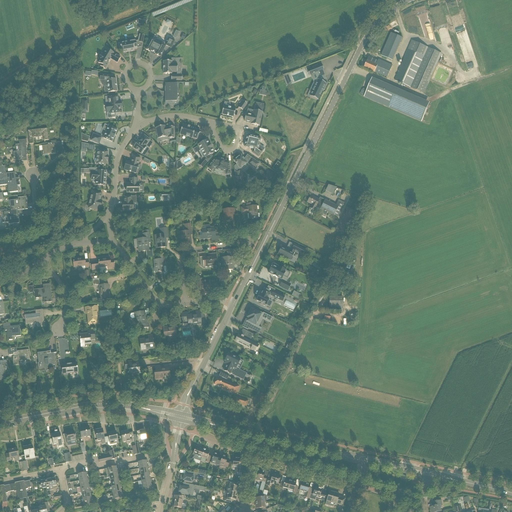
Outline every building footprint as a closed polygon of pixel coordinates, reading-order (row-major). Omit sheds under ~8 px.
[(391,33),(389,37),(400,42),(402,38),(392,33),(391,33)] [(389,37),(384,48),(395,53),(400,42),(389,37)] [(155,54),(155,55),(160,57),(165,47),(161,44),(160,45),(155,43),(156,42),(150,39),(145,50),(150,52),(150,51),(155,54)] [(168,39),(165,45),(171,48),(174,41),(168,39)] [(137,49),(135,40),(119,43),(120,49),(122,49),(123,53),(134,51),(134,50),(137,49)] [(395,81),(423,93),(441,54),(412,41),(395,81)] [(384,48),(381,56),(382,56),(392,61),(395,53),(384,48)] [(98,57),(98,58),(98,59),(100,60),(98,63),(101,65),(100,66),(105,69),(108,64),(108,63),(110,59),(117,63),(120,58),(114,54),(114,53),(106,49),(103,55),(101,54),(100,55),(99,55),(98,57)] [(364,68),(369,70),(375,72),(388,77),(392,65),(378,59),(378,61),(369,57),(364,68)] [(178,65),(178,59),(171,59),(171,62),(163,62),(163,74),(171,74),(171,72),(177,72),(177,65),(178,65)] [(324,90),(327,82),(325,77),(324,78),(323,77),(320,78),(317,72),(323,69),(321,64),(307,69),(309,75),(315,73),(318,80),(312,91),(310,90),(307,96),(310,98),(310,97),(318,100),(323,89),(324,90)] [(99,80),(102,81),(103,82),(103,83),(104,84),(105,85),(106,85),(107,85),(108,93),(117,92),(116,79),(111,80),(110,76),(100,74),(99,80)] [(388,106),(394,93),(369,83),(364,96),(388,106)] [(177,98),(177,93),(175,93),(175,89),(177,90),(177,84),(165,84),(164,92),(165,92),(165,97),(165,96),(164,96),(164,105),(178,106),(178,104),(174,104),(175,98),(177,98)] [(121,108),(122,107),(122,104),(121,103),(121,102),(118,102),(117,96),(108,97),(109,105),(106,105),(106,112),(109,112),(109,113),(119,112),(118,110),(120,110),(120,109),(121,109),(121,108)] [(242,110),(247,104),(243,101),(239,108),(242,110)] [(221,115),(233,117),(235,109),(223,106),(221,115)] [(244,122),(251,123),(251,124),(259,126),(262,112),(263,107),(255,106),(254,111),(254,110),(253,115),(246,114),(244,122)] [(296,138),(300,138),(301,138),(302,137),(303,135),(304,136),(305,134),(305,135),(308,130),(307,130),(309,127),(307,127),(309,123),(298,118),(296,122),(300,125),(295,135),(297,135),(296,138)] [(103,138),(112,142),(114,137),(115,134),(117,129),(108,126),(105,125),(103,129),(107,130),(103,138)] [(179,135),(183,136),(187,138),(187,137),(192,138),(197,139),(200,131),(195,129),(182,125),(179,135)] [(164,126),(155,128),(158,139),(161,138),(162,141),(169,140),(169,138),(174,138),(174,127),(168,127),(168,129),(165,129),(164,126)] [(33,144),(33,138),(43,137),(44,141),(48,140),(47,129),(28,131),(29,144),(33,144)] [(81,141),(88,142),(90,137),(81,134),(81,141)] [(90,141),(99,144),(101,138),(93,134),(90,141)] [(244,147),(253,149),(252,153),(258,157),(262,152),(258,149),(260,139),(247,135),(244,147)] [(133,148),(141,154),(146,147),(148,149),(152,143),(149,141),(150,140),(144,136),(138,144),(137,143),(135,145),(134,145),(133,146),(133,147),(133,148)] [(27,154),(26,144),(27,144),(26,140),(19,141),(19,145),(17,145),(18,152),(13,152),(13,156),(14,160),(21,160),(21,162),(27,161),(26,154),(27,154)] [(193,150),(195,153),(201,150),(205,158),(213,153),(211,148),(212,148),(209,144),(209,145),(206,140),(198,145),(198,146),(193,150)] [(62,151),(61,142),(52,143),(52,145),(42,146),(43,155),(56,154),(55,151),(62,151)] [(108,157),(107,157),(108,152),(98,151),(96,165),(106,166),(107,161),(108,157)] [(126,161),(124,170),(133,173),(139,175),(140,170),(137,169),(138,165),(140,158),(132,155),(130,163),(126,161)] [(236,165),(234,167),(235,171),(235,178),(241,177),(240,170),(239,171),(238,169),(239,169),(240,169),(247,164),(255,169),(259,164),(252,159),(250,162),(245,159),(244,159),(241,155),(237,158),(236,158),(234,160),(233,161),(236,165)] [(230,174),(229,164),(225,163),(226,161),(215,158),(215,159),(214,158),(207,168),(211,171),(213,168),(215,169),(215,170),(222,172),(223,171),(225,172),(225,175),(230,174)] [(198,165),(202,168),(207,162),(203,159),(198,165)] [(100,186),(105,186),(105,185),(106,182),(105,182),(106,172),(97,171),(96,173),(92,173),(92,176),(91,180),(96,181),(95,185),(97,186),(100,186)] [(271,181),(273,173),(269,172),(268,176),(266,175),(265,180),(271,181)] [(7,185),(8,193),(18,192),(17,186),(20,186),(19,178),(15,178),(15,173),(6,174),(7,185)] [(130,184),(126,185),(126,193),(129,193),(135,193),(139,193),(139,184),(137,184),(137,179),(130,179),(130,184)] [(327,192),(335,194),(337,187),(329,185),(327,192)] [(102,203),(102,202),(99,201),(101,194),(92,191),(88,208),(97,210),(98,208),(100,208),(100,207),(101,207),(102,204),(102,203)] [(311,205),(309,209),(314,211),(316,207),(324,211),(324,212),(325,212),(334,216),(334,215),(338,217),(344,206),(337,202),(336,206),(325,200),(324,201),(323,200),(322,201),(321,200),(320,201),(310,196),(309,199),(308,198),(307,201),(307,202),(311,205)] [(9,201),(11,211),(17,211),(27,209),(26,197),(18,198),(18,200),(9,201)] [(131,197),(124,197),(124,203),(122,203),(122,206),(121,207),(121,209),(122,210),(122,211),(133,211),(133,204),(136,204),(136,197),(131,197)] [(247,207),(241,208),(242,214),(249,213),(250,219),(257,218),(256,206),(253,207),(252,204),(252,198),(246,199),(246,204),(247,207)] [(223,210),(225,222),(232,221),(232,215),(235,215),(234,209),(223,210)] [(11,211),(4,212),(1,212),(1,218),(2,223),(9,222),(8,218),(11,218),(12,224),(19,223),(17,211),(11,211)] [(184,225),(185,230),(185,232),(180,233),(180,240),(181,245),(191,244),(190,235),(193,235),(192,228),(191,228),(190,224),(184,225)] [(211,238),(212,241),(218,240),(217,228),(201,229),(202,231),(199,232),(198,233),(198,235),(200,236),(200,239),(211,238)] [(142,234),(143,239),(137,240),(139,252),(148,251),(147,242),(150,242),(149,233),(149,230),(145,231),(145,234),(142,234)] [(165,239),(168,238),(167,231),(160,232),(161,235),(155,236),(156,243),(156,248),(166,247),(165,239)] [(302,254),(304,250),(294,245),(292,249),(302,254)] [(282,258),(286,260),(286,259),(290,261),(292,257),(296,259),(298,254),(290,250),(289,252),(286,250),(285,251),(281,248),(278,255),(282,257),(282,258)] [(224,258),(222,258),(223,271),(233,270),(232,261),(235,261),(234,250),(234,249),(227,250),(227,256),(224,256),(224,258)] [(216,262),(218,262),(217,258),(216,259),(215,255),(207,256),(207,254),(199,254),(201,266),(202,267),(204,267),(204,265),(208,265),(208,266),(212,265),(212,268),(214,269),(217,269),(216,262)] [(165,265),(164,256),(158,257),(158,260),(154,261),(155,268),(153,268),(154,272),(155,272),(163,272),(162,266),(165,265)] [(89,265),(88,260),(84,261),(84,257),(73,259),(74,267),(79,267),(82,266),(82,268),(85,268),(89,268),(89,265)] [(91,263),(92,270),(99,269),(99,267),(107,266),(108,268),(114,268),(113,260),(110,261),(109,258),(98,259),(98,262),(91,263)] [(281,280),(283,275),(288,278),(290,273),(278,267),(279,267),(273,264),(272,264),(271,264),(271,265),(271,266),(272,266),(271,267),(271,268),(268,273),(273,276),(274,277),(274,276),(275,277),(276,278),(281,280)] [(331,275),(328,281),(334,284),(337,278),(331,275)] [(196,280),(197,287),(200,286),(201,295),(211,294),(209,281),(204,282),(203,279),(196,280)] [(287,291),(290,285),(282,281),(279,287),(287,291)] [(28,287),(29,292),(33,292),(34,297),(43,296),(44,303),(52,302),(50,284),(43,285),(43,289),(33,290),(33,286),(28,287)] [(99,286),(101,300),(110,299),(108,285),(99,286)] [(284,297),(273,292),(272,293),(264,289),(260,296),(259,295),(258,296),(257,296),(256,299),(257,300),(256,301),(261,303),(260,304),(265,306),(266,306),(269,300),(268,299),(270,295),(282,302),(284,297)] [(329,310),(343,310),(343,297),(329,297),(329,310)] [(87,314),(88,325),(97,324),(96,311),(98,311),(97,306),(85,308),(86,314),(87,314)] [(24,315),(25,325),(37,323),(37,327),(44,327),(43,310),(35,311),(35,314),(24,315)] [(247,316),(247,318),(248,318),(247,322),(251,323),(248,329),(259,334),(261,328),(255,325),(256,322),(257,323),(260,317),(270,322),(272,318),(273,318),(263,313),(262,314),(259,312),(259,314),(251,310),(249,313),(248,314),(248,315),(247,316)] [(200,318),(203,318),(202,311),(195,311),(196,314),(187,315),(187,312),(181,313),(182,326),(201,324),(200,318)] [(130,316),(130,317),(131,318),(132,319),(135,318),(136,326),(141,325),(142,328),(149,327),(148,320),(145,321),(144,312),(134,313),(131,314),(130,315),(130,316)] [(163,328),(164,333),(164,338),(176,337),(176,331),(179,331),(178,324),(171,324),(172,327),(163,328)] [(21,336),(19,326),(3,328),(3,331),(6,331),(8,341),(12,340),(12,337),(16,336),(16,337),(21,336)] [(79,335),(81,347),(85,347),(85,345),(91,344),(91,340),(95,340),(94,334),(94,330),(87,331),(88,334),(84,335),(79,335)] [(235,342),(251,349),(250,350),(251,350),(255,351),(258,345),(250,341),(253,335),(247,332),(244,338),(243,338),(243,337),(241,336),(241,337),(238,335),(235,342)] [(153,348),(153,343),(156,342),(155,335),(148,336),(148,339),(140,340),(141,350),(153,348)] [(30,360),(29,350),(27,350),(15,351),(14,348),(13,349),(8,349),(9,356),(12,355),(13,365),(18,364),(19,364),(19,362),(29,360),(30,360)] [(38,363),(39,363),(40,365),(39,365),(40,367),(40,371),(46,371),(46,370),(51,369),(50,365),(55,364),(53,353),(47,354),(47,352),(37,353),(38,363)] [(228,354),(228,355),(227,354),(225,358),(226,358),(224,361),(226,362),(225,364),(226,364),(223,371),(230,374),(230,373),(232,375),(243,380),(246,373),(236,368),(240,360),(228,354)] [(125,362),(125,366),(126,369),(129,369),(129,374),(142,373),(141,368),(141,363),(132,364),(132,361),(125,362)] [(63,374),(65,374),(71,373),(77,372),(76,364),(70,365),(69,364),(61,365),(63,374)] [(154,374),(155,375),(155,380),(161,380),(166,379),(165,377),(169,377),(168,366),(163,366),(155,367),(156,373),(154,374)] [(223,389),(232,393),(235,385),(230,383),(217,378),(214,385),(223,388),(223,389)] [(234,396),(232,402),(239,404),(242,404),(242,405),(246,407),(247,405),(246,404),(247,402),(248,402),(248,401),(241,399),(241,398),(234,396)] [(257,399),(254,405),(259,408),(262,402),(257,399)] [(79,429),(81,437),(90,436),(89,427),(79,429)] [(95,431),(97,440),(101,440),(102,444),(105,443),(102,429),(95,431)] [(137,441),(143,440),(144,443),(147,443),(144,430),(136,432),(137,441)] [(65,432),(67,442),(76,441),(74,432),(69,433),(68,431),(65,432)] [(121,433),(122,442),(126,441),(126,443),(132,442),(131,437),(129,438),(128,431),(121,433)] [(118,443),(116,432),(108,434),(109,442),(108,442),(107,443),(108,445),(109,446),(113,445),(113,444),(114,444),(118,443)] [(51,435),(53,445),(58,444),(58,447),(63,447),(60,433),(51,435)] [(23,448),(24,455),(25,456),(25,460),(34,458),(32,446),(23,448)] [(200,461),(202,458),(201,458),(205,448),(203,447),(202,449),(195,446),(193,453),(189,458),(191,460),(192,459),(200,461)] [(201,458),(202,458),(207,459),(206,462),(208,463),(211,457),(208,456),(210,451),(207,450),(207,449),(205,448),(201,458)] [(8,451),(9,454),(6,455),(7,461),(11,461),(10,458),(15,457),(16,461),(19,460),(17,449),(8,451)] [(211,463),(219,465),(221,459),(218,458),(219,454),(214,453),(211,463)] [(221,459),(219,465),(228,467),(229,461),(226,460),(227,457),(222,455),(221,459)] [(242,473),(242,465),(241,464),(241,459),(233,459),(233,467),(236,467),(236,473),(237,473),(236,475),(241,476),(241,473),(242,473)] [(138,465),(139,469),(147,467),(147,464),(148,463),(147,461),(146,461),(138,462),(138,463),(136,463),(137,465),(138,465)] [(105,469),(106,475),(117,473),(116,470),(118,469),(117,467),(116,467),(105,469)] [(139,471),(140,475),(148,473),(148,470),(149,469),(148,467),(147,467),(139,469),(138,469),(138,471),(139,471)] [(262,483),(265,483),(266,481),(267,477),(264,476),(265,471),(261,470),(261,472),(258,471),(255,480),(258,481),(258,479),(262,480),(262,483)] [(185,481),(185,482),(188,483),(189,483),(192,484),(192,480),(196,481),(197,478),(206,480),(206,476),(186,471),(186,472),(187,472),(186,476),(184,475),(183,480),(185,481)] [(78,477),(79,481),(87,479),(86,476),(88,475),(87,473),(86,473),(77,475),(78,475),(76,475),(77,477),(78,477)] [(109,478),(110,481),(118,479),(118,476),(119,475),(118,473),(117,473),(106,475),(107,478),(109,478)] [(141,477),(141,481),(150,479),(149,476),(150,475),(150,473),(148,473),(140,475),(139,475),(139,477),(141,477)] [(268,478),(266,485),(269,486),(270,483),(278,486),(279,482),(280,476),(276,475),(276,476),(272,474),(271,479),(268,478)] [(55,478),(47,480),(50,491),(53,490),(52,487),(56,486),(55,478)] [(79,483),(80,487),(88,485),(88,482),(89,481),(88,479),(87,479),(79,481),(77,481),(78,483),(79,483)] [(111,483),(111,487),(120,486),(120,485),(119,482),(120,481),(120,479),(118,479),(110,481),(109,481),(109,484),(111,483)] [(142,483),(143,487),(151,486),(150,482),(151,482),(151,479),(150,479),(141,481),(140,481),(140,483),(142,483)] [(283,487),(288,489),(291,480),(288,479),(288,480),(285,479),(284,483),(281,482),(279,488),(278,492),(281,493),(282,489),(283,487)] [(46,488),(47,496),(51,495),(50,491),(47,480),(40,481),(40,482),(38,483),(39,489),(46,488)] [(291,480),(288,489),(287,492),(292,494),(296,495),(297,491),(298,487),(295,486),(296,483),(293,482),(293,480),(291,480)] [(24,481),(19,482),(23,499),(27,498),(26,489),(28,489),(28,488),(31,487),(30,481),(24,482),(24,481)] [(228,481),(226,491),(237,494),(239,487),(236,486),(237,483),(228,481)] [(14,484),(9,485),(11,492),(14,491),(14,492),(16,491),(18,500),(23,499),(19,482),(14,483),(14,484)] [(183,483),(182,487),(180,487),(179,492),(181,493),(181,494),(184,495),(184,494),(192,496),(193,492),(192,492),(192,489),(204,492),(205,488),(182,483),(183,483)] [(304,497),(309,499),(312,489),(309,488),(309,485),(301,483),(299,491),(298,494),(304,496),(304,497)] [(11,492),(9,485),(4,486),(4,485),(0,485),(0,492),(2,503),(7,502),(6,493),(8,493),(8,492),(11,492)] [(80,489),(81,493),(90,492),(89,488),(90,488),(90,485),(88,485),(80,487),(79,487),(79,490),(80,489)] [(112,490),(112,493),(121,492),(120,488),(121,488),(121,485),(120,485),(120,486),(111,487),(110,488),(111,490),(112,490)] [(151,486),(143,487),(141,488),(142,490),(143,490),(144,494),(152,492),(152,488),(153,488),(152,485),(151,486)] [(313,495),(316,496),(315,498),(324,501),(326,493),(321,492),(322,489),(315,487),(313,495)] [(82,496),(82,500),(91,498),(90,494),(91,494),(91,491),(90,492),(81,493),(80,494),(80,496),(82,496)] [(121,492),(112,493),(113,493),(109,494),(110,497),(113,496),(114,500),(122,498),(121,494),(123,494),(122,491),(121,492)] [(237,494),(226,491),(224,502),(233,503),(233,500),(236,501),(237,494)] [(325,505),(333,507),(333,505),(338,506),(338,505),(343,506),(345,499),(338,497),(339,494),(329,491),(325,505)] [(254,501),(254,503),(264,503),(266,503),(266,496),(265,496),(258,494),(258,498),(255,498),(255,501),(254,501)] [(182,500),(181,500),(182,497),(174,496),(173,499),(175,499),(174,507),(181,508),(182,500)] [(91,498),(82,500),(81,500),(82,502),(83,502),(84,506),(92,504),(91,500),(93,500),(92,497),(91,498)] [(441,506),(443,506),(441,500),(432,502),(433,506),(430,507),(431,511),(439,511),(442,511),(441,508),(442,508),(441,506)] [(43,507),(38,508),(38,511),(47,511),(50,511),(48,503),(42,504),(43,507)] [(264,503),(254,503),(254,506),(256,506),(256,509),(259,509),(259,511),(260,511),(266,510),(265,506),(264,506),(264,503)]
